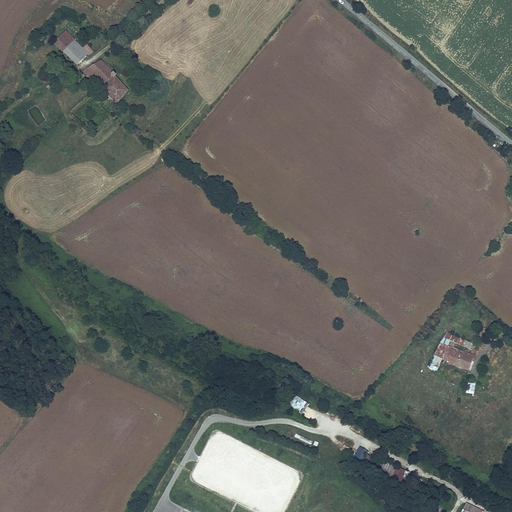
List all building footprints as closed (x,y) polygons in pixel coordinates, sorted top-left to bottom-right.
[(85,54),(63,33),(53,43),(75,64),(85,54)] [(99,58),(92,64),(109,81),(111,78),(108,76),(111,74),(99,58)] [(92,64),(83,71),(90,78),(116,103),(127,91),(113,76),(111,78),(109,81),(92,64)] [(473,344),(467,341),(464,348),(470,351),(473,344)] [(458,350),(448,347),(444,359),(454,362),(458,350)] [(474,357),(462,353),(458,365),(469,369),(474,357)] [(474,394),(476,382),(467,381),(466,393),(474,394)] [(310,404),(296,395),(290,405),(304,414),(310,404)] [(369,467),(374,459),(368,454),(362,462),(369,467)] [(390,480),(403,486),(410,473),(397,466),(390,480)] [(482,511),(483,511),(467,503),(462,511),(482,511)]
